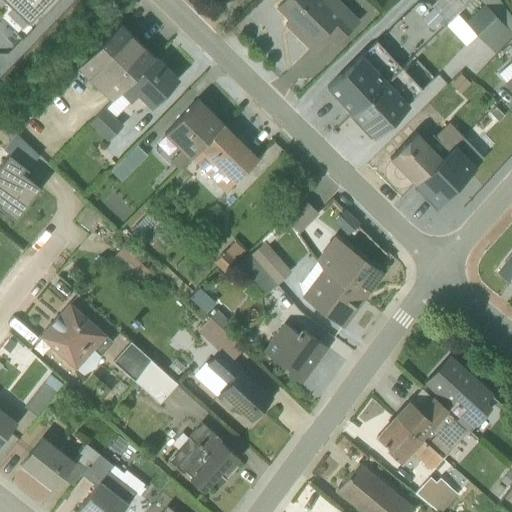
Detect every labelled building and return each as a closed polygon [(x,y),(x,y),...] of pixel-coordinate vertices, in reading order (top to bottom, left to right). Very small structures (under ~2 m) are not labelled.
[(0,0),(0,15),(22,37),(57,0),(0,0)] [(323,34),(334,44),(359,20),(338,0),(282,0),(276,6),(289,19),(285,24),(309,47),(323,34)] [(511,32),(511,19),(498,0),(479,0),(483,4),(478,9),(470,1),(445,24),(465,45),(476,34),(493,53),(511,32)] [(153,56),(119,23),(76,67),(109,100),(153,56)] [(400,66),(375,40),(326,86),(350,113),(400,66)] [(150,108),(179,78),(153,56),(88,122),(105,141),(122,124),(114,116),(138,95),(150,108)] [(511,57),(508,61),(508,63),(497,73),(504,82),(503,83),(511,92),(511,57)] [(421,89),(400,66),(350,113),(373,137),(408,105),(406,102),(421,89)] [(459,72),(449,83),(459,93),(470,81),(459,72)] [(222,122),(198,98),(163,133),(180,150),(170,160),(178,168),(222,122)] [(257,157),(222,122),(189,157),(224,191),(257,157)] [(416,131),(389,158),(414,183),(462,136),(448,122),(427,140),(416,131)] [(14,224),(13,224),(29,205),(27,204),(40,187),(20,172),(25,166),(28,169),(38,156),(15,133),(2,149),(9,154),(0,164),(0,207),(1,208),(0,209),(0,214),(13,225),(14,224)] [(416,186),(413,189),(435,211),(452,195),(449,192),(483,158),(462,136),(414,183),(416,186)] [(122,176),(148,151),(139,142),(113,167),(122,176)] [(315,213),(301,198),(284,215),(296,232),(315,213)] [(88,204),(75,220),(91,233),(100,223),(108,229),(113,223),(88,204)] [(357,223),(343,209),(332,220),(346,234),(357,223)] [(155,220),(147,212),(131,229),(140,237),(155,220)] [(267,243),(290,223),(284,215),(261,238),(263,240),(267,243)] [(321,267),(362,298),(381,273),(333,237),(315,258),(321,267)] [(276,284),(290,270),(263,240),(249,253),(276,284)] [(244,250),(233,241),(213,262),(223,272),(244,250)] [(122,246),(109,260),(140,288),(153,274),(122,246)] [(511,251),(497,271),(511,281),(511,280),(511,251)] [(276,284),(249,253),(238,263),(264,294),(276,284)] [(298,283),(302,294),(301,296),(342,325),(362,298),(321,267),(315,260),(298,283)] [(110,340),(68,303),(39,336),(82,374),(85,372),(91,369),(94,366),(97,362),(99,354),(110,340)] [(221,328),(229,320),(217,308),(208,317),(221,328)] [(208,317),(197,329),(218,351),(206,363),(205,362),(193,374),(230,410),(235,406),(249,419),(251,418),(272,394),(233,359),(242,348),(208,317)] [(282,321),(261,350),(285,368),(286,372),(300,383),(327,347),(299,326),(296,331),(282,321)] [(112,361),(133,379),(149,358),(130,341),(112,361)] [(495,398),(448,356),(425,382),(436,392),(432,397),(467,430),(495,398)] [(176,383),(149,358),(133,379),(158,403),(176,383)] [(49,374),(24,406),(36,415),(61,383),(49,374)] [(442,457),(467,430),(420,387),(395,414),(395,415),(442,457)] [(0,441),(21,414),(0,396),(0,441)] [(408,454),(427,470),(440,456),(395,415),(376,435),(389,447),(386,450),(400,463),(408,454)] [(177,449),(169,460),(183,472),(185,471),(190,476),(189,478),(202,491),(223,469),(226,472),(238,458),(219,439),(220,438),(201,422),(176,448),(177,449)] [(82,474),(99,453),(84,442),(72,458),(41,435),(20,463),(21,464),(19,466),(49,489),(51,488),(52,489),(61,477),(70,484),(80,473),(82,474)] [(75,509),(78,511),(118,511),(135,492),(138,494),(146,485),(125,470),(122,472),(99,453),(82,474),(95,485),(75,509)] [(500,478),(507,484),(511,477),(511,458),(506,466),(508,468),(500,478)] [(410,511),(414,508),(358,462),(335,491),(360,511),(410,511)] [(429,476),(414,492),(437,511),(439,511),(456,494),(439,477),(435,481),(429,476)]
